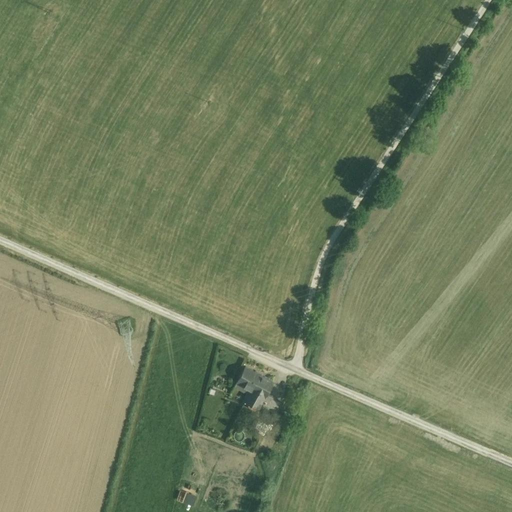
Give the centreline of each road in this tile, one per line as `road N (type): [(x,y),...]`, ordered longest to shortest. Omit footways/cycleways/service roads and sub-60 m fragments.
road 1 (unclassified): [(296,368),(330,243),(489,0)]
road 2 (unclassified): [(0,239),(296,368)]
road 3 (unclassified): [(296,368),(511,463)]
